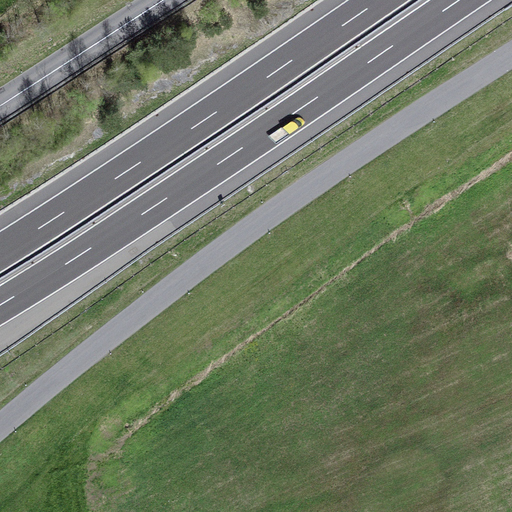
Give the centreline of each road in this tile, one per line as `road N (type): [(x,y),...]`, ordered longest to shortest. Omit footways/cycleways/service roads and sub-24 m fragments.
road 1 (unclassified): [(511,56),(273,211),(0,425)]
road 2 (motorway): [(0,305),(461,0)]
road 3 (motorway): [(380,0),(0,253)]
road 4 (tertiary): [(153,0),(0,101)]
